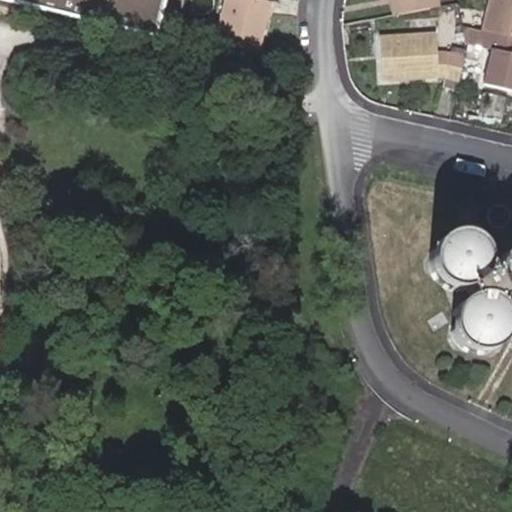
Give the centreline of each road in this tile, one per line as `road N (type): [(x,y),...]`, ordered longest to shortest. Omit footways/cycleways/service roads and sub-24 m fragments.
road 1 (residential): [(511,451),(431,411),(386,358),(345,136)]
road 2 (unknown): [(339,101),(0,29)]
road 3 (residential): [(345,136),(386,138),(511,176)]
road 4 (residential): [(345,136),(334,75),(338,0)]
